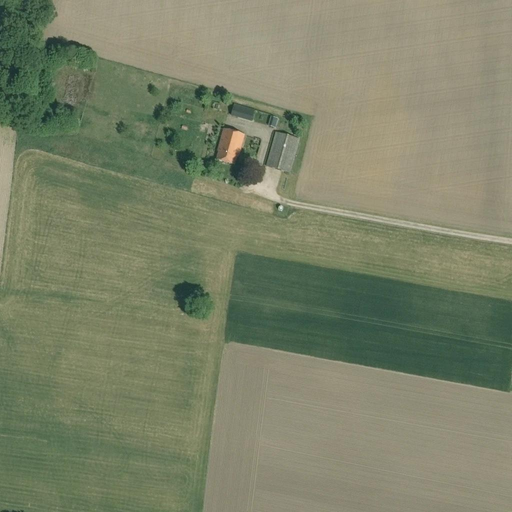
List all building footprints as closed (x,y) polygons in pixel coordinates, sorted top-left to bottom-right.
[(239,106),(232,104),(229,116),(235,118),(239,106)] [(254,110),(239,106),(235,118),(251,122),(254,110)] [(277,119),(271,118),(268,126),(275,128),(277,119)] [(218,153),(216,161),(234,166),(236,158),(238,158),(244,136),(224,130),(217,152),(218,153)] [(290,174),(300,140),(287,136),(275,133),(265,167),(278,171),(290,174)]
